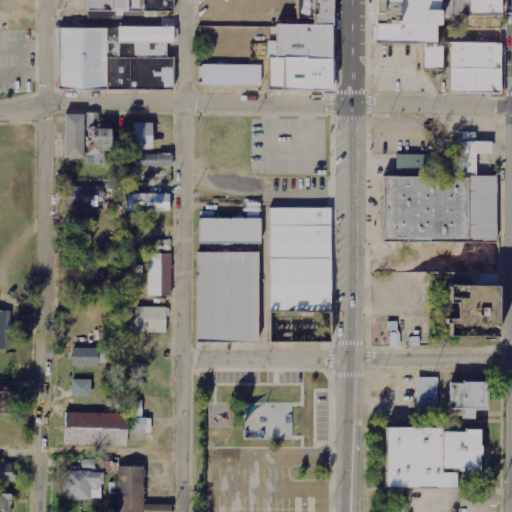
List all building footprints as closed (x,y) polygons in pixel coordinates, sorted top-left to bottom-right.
[(173,0),(86,0),(86,12),(173,12),(173,0)] [(293,0),(293,21),(274,21),(274,58),(266,57),(265,87),(326,88),(326,0),(293,0)] [(368,0),(368,39),(432,40),(432,0),(368,0)] [(449,0),(449,18),(459,18),(457,9),(497,9),(497,0),(449,0)] [(55,21),(54,88),(172,89),(172,54),(164,54),(164,41),(174,41),(174,22),(55,21)] [(495,43),(497,91),(448,92),(447,68),(422,68),(422,45),(495,43)] [(258,65),(199,65),(199,85),(258,85),(258,65)] [(66,158),(85,158),(84,114),(65,115),(66,158)] [(86,165),(106,165),(106,152),(114,152),(114,123),(89,123),(89,150),(86,150),(86,165)] [(151,151),(151,124),(132,124),(132,151),(151,151)] [(495,242),(496,177),(475,176),(476,152),(489,152),(489,142),(458,142),(458,157),(395,156),(394,177),(384,177),(383,241),(495,242)] [(170,155),(132,155),(132,168),(170,168),(170,155)] [(104,186),(68,188),(68,208),(105,206),(104,186)] [(170,211),(170,194),(126,194),(126,211),(170,211)] [(198,244),(258,244),(258,201),(245,201),(245,219),(198,219),(198,244)] [(268,336),(325,338),(327,211),(270,210),(268,336)] [(172,253),(149,254),(149,296),(172,296),(172,253)] [(195,343),(258,343),(258,253),(195,253),(195,343)] [(496,279),(478,278),(478,287),(496,287),(496,279)] [(497,285),(444,286),(444,303),(455,303),(455,318),(441,318),(441,338),(497,338),(497,285)] [(168,333),(168,308),(136,307),(135,332),(168,333)] [(0,348),(11,349),(10,311),(0,311),(0,348)] [(400,347),(399,322),(387,322),(388,331),(377,331),(377,347),(400,347)] [(72,366),(99,367),(100,349),(73,348),(72,366)] [(417,407),(439,407),(439,378),(417,378),(417,407)] [(72,396),(92,396),(92,379),(72,380),(72,396)] [(0,395),(0,411),(14,411),(13,381),(0,381),(0,395)] [(383,424),(383,483),(456,484),(456,465),(475,465),(476,430),(472,430),(472,407),(485,407),(485,381),(447,381),(447,408),(460,408),(459,428),(442,428),(442,424),(383,424)] [(127,414),(65,413),(64,445),(126,446),(127,414)] [(128,434),(151,434),(151,419),(129,418),(128,434)] [(0,511),(11,511),(12,494),(0,493),(0,481),(13,482),(14,463),(0,462),(0,511)] [(117,511),(171,511),(172,505),(143,504),(144,467),(118,467),(117,511)] [(103,472),(65,471),(65,499),(103,500),(103,472)]
